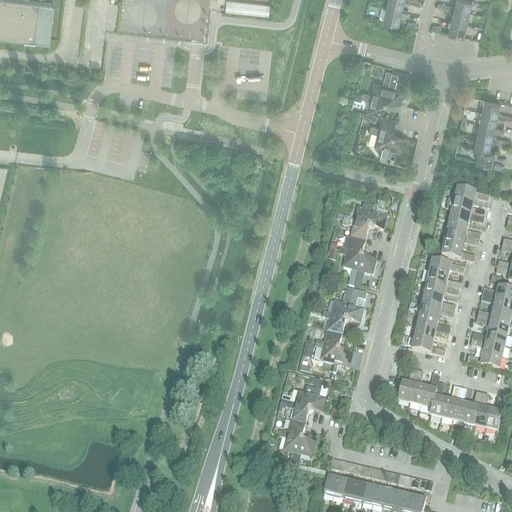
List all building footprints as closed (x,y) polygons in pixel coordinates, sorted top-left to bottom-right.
[(0,0),(0,36),(48,42),(53,4),(18,0),(0,0)] [(404,0),(403,0),(387,0),(386,8),(402,12),(404,2),(412,4),(412,0),(404,0)] [(455,0),(454,6),(454,9),(469,12),(472,0),(455,0)] [(467,24),(469,12),(454,9),(454,6),(446,5),(445,9),(453,11),(451,21),(467,24)] [(399,24),(402,12),(386,8),(383,21),(399,24)] [(464,37),(467,24),(451,21),(448,33),(464,37)] [(388,87),(390,79),(391,73),(385,71),(384,77),(382,85),(373,83),(371,95),(363,93),(362,96),(383,101),(385,100),(388,87)] [(404,100),(405,93),(403,92),(403,90),(394,88),(397,74),(391,73),(390,79),(388,87),(385,100),(386,102),(399,105),(401,99),(404,100)] [(385,103),(383,101),(362,96),(361,99),(369,101),(368,104),(366,113),(381,116),(384,105),(385,103)] [(505,120),(506,116),(498,114),(500,104),(485,100),(482,112),(497,116),(497,118),(505,120)] [(497,118),(497,116),(482,112),(479,124),(495,128),(497,118)] [(396,120),(381,116),(378,128),(371,126),(370,129),(391,134),(393,133),(396,120)] [(499,143),(500,139),(492,137),(495,128),(479,124),(476,136),(492,140),(491,142),(499,143)] [(383,148),(380,160),(386,162),(389,149),(392,136),(391,134),(370,129),(369,132),(377,134),(374,146),(383,148)] [(386,162),(393,164),(394,159),(390,158),(392,150),(403,153),(407,138),(394,135),(392,136),(389,149),(386,162)] [(491,142),(492,140),(476,136),(473,148),(479,150),(479,149),(489,152),(489,151),(491,142)] [(495,153),(489,151),(489,152),(479,149),(479,150),(476,162),(492,165),(495,153)] [(455,200),(473,205),(475,200),(488,203),(490,197),(458,189),(455,200)] [(472,210),(473,205),(455,200),(452,212),(485,219),(486,213),(472,210)] [(373,213),(374,207),(365,205),(363,206),(362,211),(358,210),(355,221),(352,221),(350,218),(344,217),(343,222),(368,228),(370,227),(373,213)] [(373,213),(370,227),(371,229),(384,232),(387,217),(376,214),(378,206),(375,205),(374,207),(373,213)] [(483,225),(485,219),(452,212),(450,223),(468,227),(470,222),(483,225)] [(369,230),(368,228),(343,222),(342,226),(348,228),(350,227),(353,227),(350,239),(366,243),(369,230)] [(467,232),(468,227),(450,223),(447,234),(479,242),(481,235),(467,232)] [(478,248),(479,242),(447,234),(445,245),(463,249),(464,245),(478,248)] [(366,243),(350,239),(346,238),(343,250),(340,249),(340,248),(337,247),(336,251),(339,252),(360,257),(362,256),(366,243)] [(462,254),(463,249),(445,245),(442,256),(467,262),(474,264),(476,258),(462,254)] [(511,248),(503,247),(501,253),(511,255),(511,248)] [(354,288),(355,281),(358,272),(361,259),(360,257),(339,252),(338,255),(346,257),(343,269),(352,271),(348,286),(354,288)] [(358,272),(355,281),(359,281),(361,273),(373,276),(376,261),(364,258),(361,259),(358,272)] [(430,272),(449,277),(450,272),(463,275),(465,269),(433,261),(430,272)] [(511,272),(511,265),(499,263),(497,269),(511,272)] [(511,284),(511,272),(497,269),(496,275),(509,278),(508,283),(511,284)] [(447,282),(449,277),(430,272),(427,284),(460,291),(461,285),(447,282)] [(458,297),(460,291),(427,284),(425,295),(443,299),(444,294),(458,297)] [(482,297),(511,303),(511,291),(499,288),(497,294),(484,290),(482,297)] [(349,307),(353,291),(347,290),(343,305),(335,303),(332,315),(324,313),(323,316),(344,321),(346,320),(349,307)] [(349,307),(346,320),(348,322),(360,325),(364,310),(355,308),(358,300),(365,301),(367,295),(353,291),(349,307)] [(442,304),(443,299),(425,295),(422,306),(455,313),(456,307),(442,304)] [(511,314),(511,303),(482,297),(481,303),(495,306),(494,311),(511,314)] [(453,320),(455,313),(422,306),(419,317),(438,321),(439,317),(453,320)] [(510,326),(511,317),(511,314),(494,311),(492,316),(479,313),(477,319),(510,326)] [(346,323),(344,321),(323,316),(322,319),(330,321),(327,332),(328,332),(342,336),(346,323)] [(437,326),(438,321),(419,317),(417,328),(449,336),(451,330),(437,326)] [(507,337),(510,326),(477,319),(476,325),(490,328),(489,333),(507,337)] [(448,342),(449,336),(417,328),(414,339),(433,344),(434,339),(448,342)] [(339,349),(342,336),(328,332),(327,332),(324,344),(317,342),(316,345),(337,350),(339,349)] [(505,348),(507,337),(489,333),(487,338),(474,335),(472,341),(505,348)] [(432,349),(433,344),(414,339),(411,350),(444,358),(446,352),(432,349)] [(502,360),(505,348),(472,341),(471,347),(485,350),(483,355),(502,360)] [(314,346),(306,345),(303,358),(311,359),(314,346)] [(334,366),(335,366),(338,352),(337,350),(316,345),(315,348),(317,348),(314,360),(334,365),(334,366)] [(335,366),(334,366),(332,373),(336,374),(337,366),(349,369),(353,354),(340,351),(338,352),(335,366)] [(499,371),(502,360),(483,355),(482,360),(469,357),(467,363),(499,371)] [(302,367),(300,373),(309,375),(311,369),(302,367)] [(410,405),(417,372),(411,371),(408,385),(403,384),(399,402),(410,405)] [(421,407),(425,389),(420,388),(424,374),(417,372),(410,405),(421,407)] [(440,378),(434,376),(430,390),(425,389),(421,407),(432,410),(438,385),(440,378)] [(444,386),(438,385),(432,410),(431,417),(442,419),(446,401),(441,400),(444,386)] [(453,422),(460,390),(454,388),(451,402),(446,401),(442,419),(453,422)] [(324,415),(328,400),(320,398),(322,390),(315,389),(313,396),(314,396),(310,410),(311,412),(324,415)] [(464,425),(468,406),(463,405),(467,391),(460,390),(453,422),(464,425)] [(314,396),(313,396),(299,393),(296,404),(288,402),(287,405),(308,411),(310,410),(314,396)] [(475,427),(482,395),(476,394),(473,407),(468,406),(464,425),(475,427)] [(486,430),(490,411),(486,410),(489,396),(482,395),(475,427),(486,430)] [(490,411),(486,430),(498,432),(505,400),(499,399),(495,412),(490,411)] [(309,413),(308,411),(287,405),(286,408),(294,410),(291,422),(306,426),(309,413)] [(345,412),(334,410),(332,417),(343,420),(345,412)] [(303,438),(306,426),(291,422),(288,434),(280,432),(279,435),(300,440),(303,438)] [(292,454),(289,466),(295,467),(296,463),(298,455),(302,442),(300,440),(279,435),(278,438),(286,440),(283,452),(292,454)] [(298,455),(296,463),(299,464),(301,456),(313,459),(317,444),(304,441),(302,442),(298,455)] [(377,481),(379,472),(371,470),(369,480),(377,481)] [(389,484),(391,475),(383,473),(381,482),(389,484)] [(334,498),(338,480),(328,477),(324,496),(334,498)] [(344,500),(348,482),(338,480),(334,498),(344,500)] [(353,502),(358,484),(348,482),(344,500),(353,502)] [(432,494),(434,485),(426,483),(424,492),(432,494)] [(363,504),(367,486),(358,484),(353,502),(363,504)] [(373,507),(377,489),(367,486),(363,504),(373,507)] [(383,509),(387,491),(377,489),(373,507),(383,509)] [(392,511),(397,493),(387,491),(383,509),(392,511)] [(395,511),(402,511),(407,495),(397,493),(392,511),(395,511)] [(412,511),(416,498),(407,495),(402,511),(412,511)] [(416,498),(412,511),(423,511),(426,500),(416,498)]
